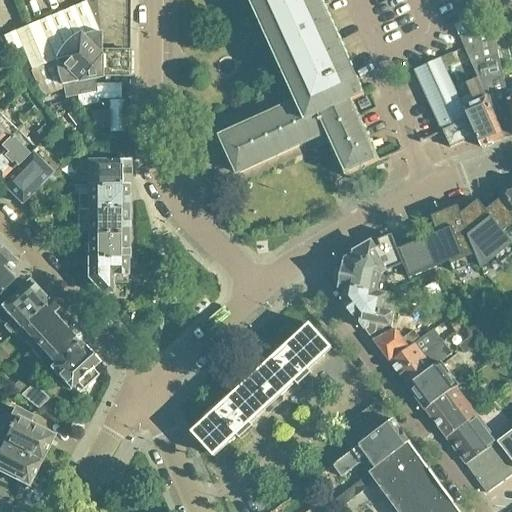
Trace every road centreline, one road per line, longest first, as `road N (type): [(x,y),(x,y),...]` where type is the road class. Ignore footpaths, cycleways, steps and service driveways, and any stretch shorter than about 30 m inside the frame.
road 1 (residential): [(257,288),(179,207),(155,158),(153,0)]
road 2 (residential): [(479,511),(295,261)]
road 3 (residential): [(295,261),(426,187),(511,158)]
road 4 (residential): [(0,220),(114,344),(146,393)]
road 5 (residential): [(146,393),(257,288)]
road 6 (residential): [(146,393),(112,431),(66,511)]
road 7 (residential): [(197,511),(146,393)]
road 8 (unknown): [(426,187),(388,71)]
